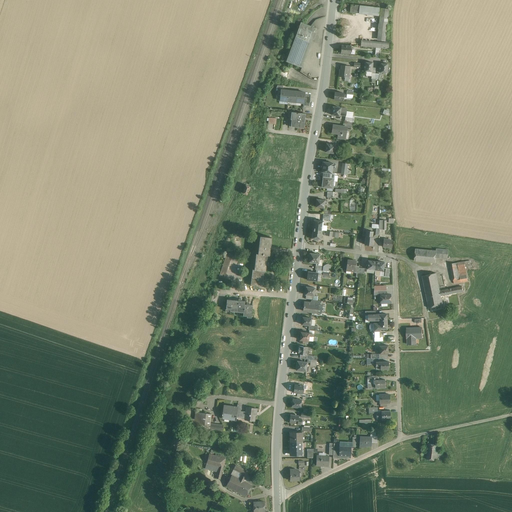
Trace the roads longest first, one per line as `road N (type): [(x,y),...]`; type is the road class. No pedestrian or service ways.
road 1 (residential): [(298,243),(394,255),(401,438)]
road 2 (tertiary): [(278,497),(298,243)]
road 3 (tertiary): [(298,243),(333,0)]
road 4 (residential): [(401,438),(278,497)]
